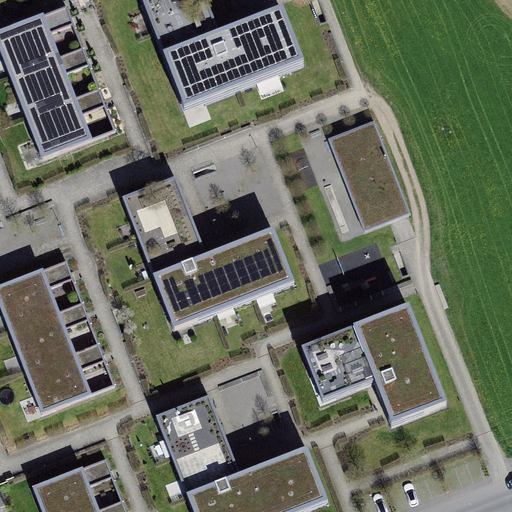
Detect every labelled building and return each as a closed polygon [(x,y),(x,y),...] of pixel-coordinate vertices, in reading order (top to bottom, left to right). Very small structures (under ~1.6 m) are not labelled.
[(192,0),(157,0),(137,8),(185,133),(298,89),(278,38),(217,62),(192,0)] [(43,34),(0,50),(0,63),(41,171),(89,153),(43,34)] [(377,132),(334,148),(367,235),(410,220),(377,132)] [(173,196),(125,214),(171,339),(289,296),(272,249),(202,275),(173,196)] [(44,285),(1,300),(44,419),(87,404),(44,285)] [(407,329),(302,369),(321,419),(372,400),(390,445),(444,425),(407,329)] [(207,414),(154,435),(185,511),(319,511),(303,471),(240,496),(207,414)] [(92,511),(81,481),(35,498),(40,511),(92,511)]
